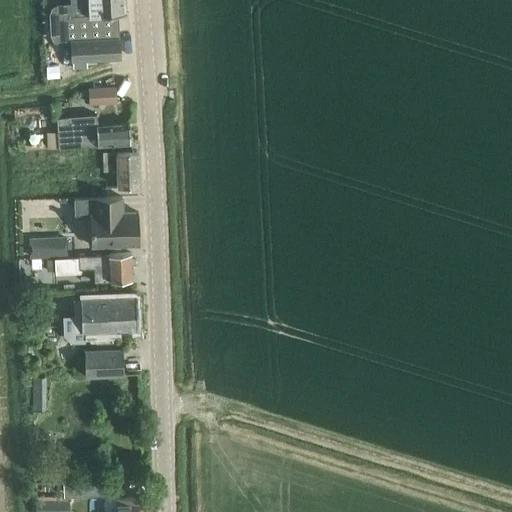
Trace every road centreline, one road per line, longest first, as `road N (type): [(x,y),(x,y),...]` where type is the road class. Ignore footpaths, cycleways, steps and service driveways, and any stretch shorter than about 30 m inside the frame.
road 1 (tertiary): [(165,511),(142,0)]
road 2 (track): [(149,67),(0,99)]
